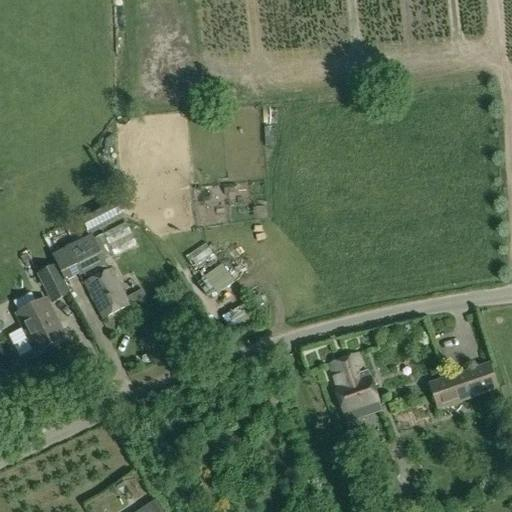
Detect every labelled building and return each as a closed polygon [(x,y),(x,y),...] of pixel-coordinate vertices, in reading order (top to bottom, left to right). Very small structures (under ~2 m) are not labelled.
[(82,220),(72,225),(78,236),(87,231),(90,236),(100,230),(103,236),(119,228),(116,222),(125,217),(117,202),(83,221),(82,220)] [(66,247),(51,254),(56,265),(61,274),(76,266),(80,275),(104,262),(91,238),(68,251),(66,247)] [(71,295),(61,274),(56,265),(38,274),(53,304),(71,295)] [(103,319),(130,305),(112,270),(84,284),(103,319)] [(23,329),(9,336),(20,357),(34,350),(36,353),(68,337),(49,298),(16,314),(23,329)] [(0,322),(2,328),(10,325),(3,306),(0,307),(0,322)] [(358,354),(329,364),(338,390),(335,391),(343,415),(377,403),(367,372),(365,373),(358,354)] [(489,366),(429,386),(438,410),(497,390),(489,366)] [(368,483),(379,511),(404,501),(394,474),(368,483)]
